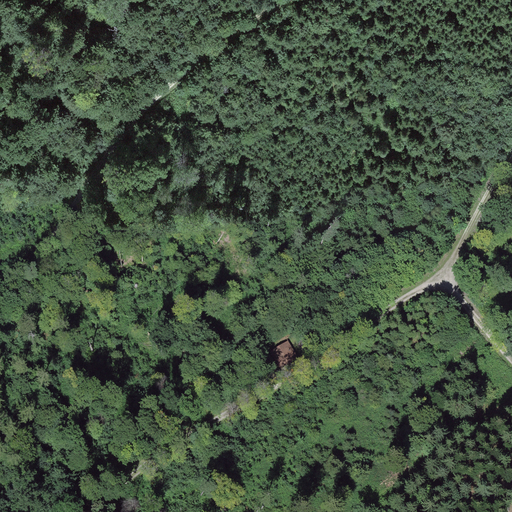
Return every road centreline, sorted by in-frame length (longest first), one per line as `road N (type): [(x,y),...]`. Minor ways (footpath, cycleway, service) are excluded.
road 1 (track): [(511,151),(440,273),(284,383),(176,439),(88,511)]
road 2 (track): [(0,313),(136,115),(242,26),(287,0)]
